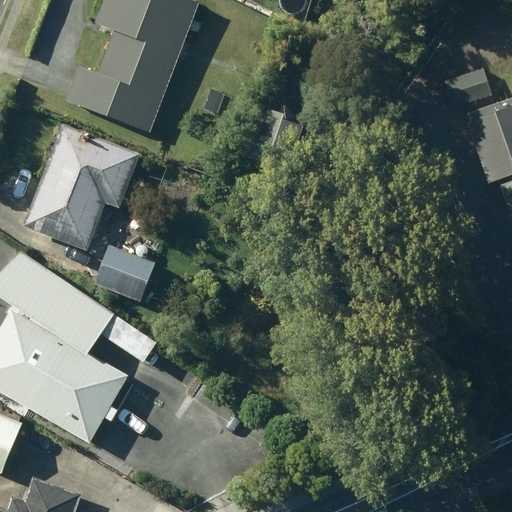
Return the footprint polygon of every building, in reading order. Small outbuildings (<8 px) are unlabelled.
[(100,0),(92,23),(112,30),(96,74),(76,67),(63,101),(147,132),(194,2),(188,0),(100,0)] [(273,0),(248,0),(257,5),(258,3),(271,10),(276,1),(273,0)] [(481,69),(443,81),(451,105),(489,93),(481,69)] [(511,93),(464,113),(467,119),(461,121),(485,183),(494,179),(508,216),(511,214),(511,93)] [(242,156),(246,157),(244,162),(293,177),(309,123),(260,108),(253,132),(250,131),(242,156)] [(60,123),(20,225),(83,249),(101,202),(115,208),(136,153),(60,123)] [(105,245),(90,285),(136,302),(151,262),(105,245)] [(0,298),(11,306),(0,325),(0,395),(86,442),(100,416),(108,420),(113,410),(106,406),(123,375),(91,357),(89,360),(81,354),(83,351),(95,332),(139,362),(152,343),(18,253),(0,269),(0,298)] [(0,414),(0,467),(19,422),(0,414)] [(0,510),(0,511),(69,511),(75,493),(29,479),(21,504),(8,500),(4,511),(0,510)]
